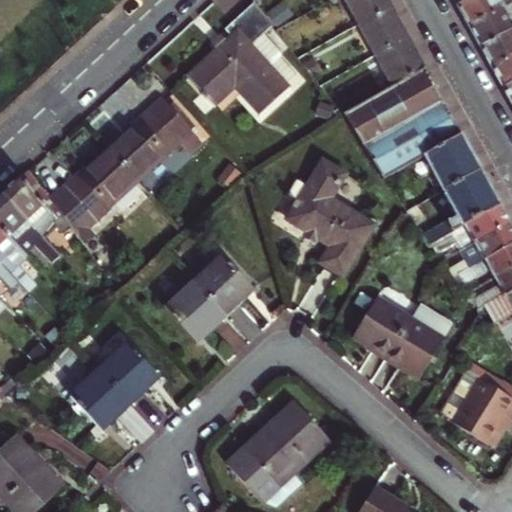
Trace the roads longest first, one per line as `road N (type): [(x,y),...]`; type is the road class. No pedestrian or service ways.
road 1 (residential): [(138,491),(278,353),(301,351),(482,511)]
road 2 (residential): [(0,161),(172,0)]
road 3 (residential): [(425,0),(511,159)]
